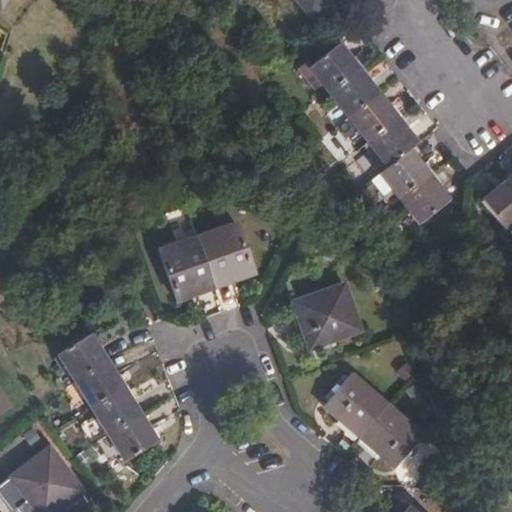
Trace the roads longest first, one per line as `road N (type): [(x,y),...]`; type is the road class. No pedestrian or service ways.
road 1 (residential): [(204,457),(200,364),(242,346),(270,421),(346,476),(323,511)]
road 2 (residential): [(511,123),(479,145),(394,38),(398,0)]
